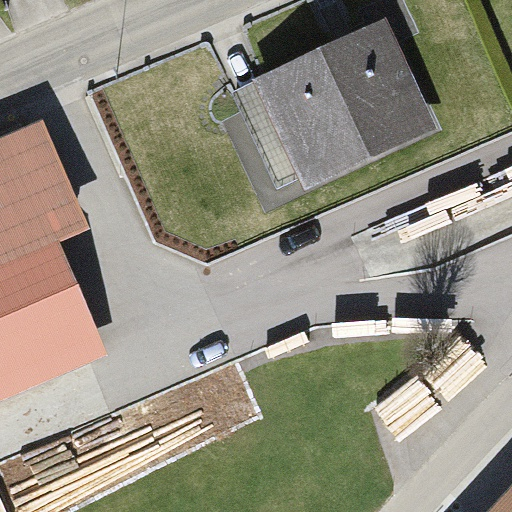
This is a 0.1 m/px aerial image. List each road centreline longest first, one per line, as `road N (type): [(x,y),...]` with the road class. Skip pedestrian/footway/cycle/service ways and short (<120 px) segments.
road 1 (tertiary): [(0,76),(176,0)]
road 2 (residential): [(511,417),(421,511)]
